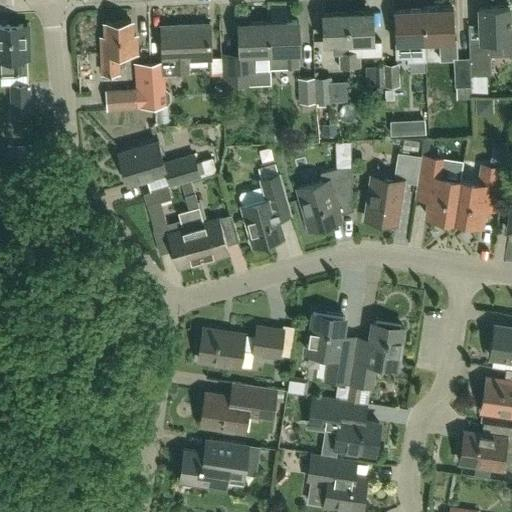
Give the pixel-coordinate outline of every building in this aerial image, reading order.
[(511,38),(510,38),(508,6),(478,8),(480,39),(468,40),(470,94),(484,93),(483,78),(489,78),(488,58),(511,56),(511,38)] [(423,42),(438,42),(438,60),(453,60),(456,60),(455,41),(453,41),(452,9),(421,10),(423,42)] [(423,42),(421,10),(393,12),(394,43),(395,43),(395,56),(408,56),(407,43),(423,42)] [(346,12),(347,42),(372,41),(371,11),(346,12)] [(347,42),(346,12),(322,13),(323,43),(347,42)] [(115,54),(135,53),(134,35),(130,35),(130,21),(104,22),(105,36),(101,36),(102,74),(116,73),(115,54)] [(266,22),(268,71),(269,71),(269,68),(297,67),(297,51),(298,51),(297,21),(266,22)] [(223,84),(243,84),(242,69),(253,69),(253,71),(268,71),(266,22),(237,23),(238,51),(221,52),(223,84)] [(161,61),(163,61),(170,61),(171,74),(187,73),(187,60),(210,59),(208,23),(159,26),(161,60),(161,61)] [(0,72),(0,84),(9,83),(10,112),(29,111),(28,84),(26,84),(25,58),(28,58),(26,24),(0,25),(0,72)] [(348,52),(348,67),(358,66),(358,51),(348,52)] [(348,67),(348,52),(337,52),(337,67),(348,67)] [(456,60),(453,60),(454,87),(456,87),(456,100),(470,99),(468,59),(456,60)] [(161,61),(161,60),(151,61),(154,106),(155,122),(167,121),(166,106),(163,61),(161,61)] [(154,106),(151,61),(133,62),(134,88),(104,89),(105,109),(154,106)] [(385,61),(386,83),(400,83),(399,61),(385,61)] [(314,77),(315,102),(331,101),(330,76),(314,77)] [(315,102),(314,77),(297,78),(298,103),(315,102)] [(334,118),(333,104),(320,104),(321,119),(334,118)] [(427,117),(394,119),(394,135),(428,133),(427,117)] [(210,155),(194,160),(192,154),(162,162),(156,141),(118,152),(127,183),(165,172),(168,183),(198,175),(198,174),(214,169),(210,155)] [(29,161),(32,161),(31,144),(6,145),(6,162),(12,162),(13,170),(29,169),(29,161)] [(417,178),(420,156),(396,152),(392,179),(370,176),(364,218),(395,223),(403,176),(417,178)] [(425,215),(453,220),(460,180),(439,177),(442,160),(420,156),(417,178),(430,180),(425,215)] [(460,180),(453,220),(480,224),(486,189),(498,191),(501,169),(481,165),(478,183),(460,180)] [(338,190),(351,187),(350,167),(336,167),(319,172),(321,181),(296,188),(308,228),(340,219),(336,202),(341,201),(338,190)] [(278,172),(258,178),(261,188),(237,195),(251,245),(282,236),(277,217),(290,213),(278,172)] [(176,212),(179,219),(165,223),(158,200),(167,197),(165,188),(142,195),(160,253),(171,250),(176,266),(201,259),(187,208),(176,212)] [(187,208),(201,259),(227,251),(217,217),(202,221),(193,191),(183,194),(187,208)] [(324,378),(348,382),(352,355),(351,355),(351,352),(338,350),(343,317),(311,312),(305,351),(328,355),(324,378)] [(348,382),(364,384),(370,385),(374,362),(395,365),(401,325),(371,321),(365,357),(352,355),(348,382)] [(511,326),(493,324),(488,356),(511,359),(511,326)] [(277,353),(281,329),(255,325),(254,336),(242,334),(242,333),(202,326),(197,358),(238,365),(241,346),(251,348),(251,349),(277,353)] [(281,325),(281,329),(277,353),(290,355),(295,327),(281,325)] [(511,368),(504,368),(502,379),(485,376),(480,408),(511,413),(511,368)] [(270,414),(274,386),(230,380),(228,394),(204,390),(199,424),(242,431),(245,410),(270,414)] [(311,395),(307,418),(336,423),(333,445),(372,451),(377,421),(339,416),(341,399),(311,395)] [(492,434),(481,433),(463,430),(459,460),(500,466),(500,464),(511,465),(511,425),(493,423),(492,434)] [(179,478),(222,486),(225,469),(241,472),(246,443),(207,437),(204,451),(184,447),(179,478)] [(364,477),(352,475),(354,459),(310,453),(306,478),(325,481),(321,504),(359,510),(364,477)]
